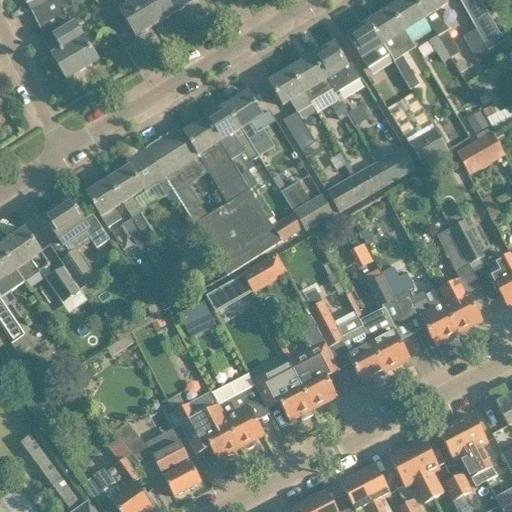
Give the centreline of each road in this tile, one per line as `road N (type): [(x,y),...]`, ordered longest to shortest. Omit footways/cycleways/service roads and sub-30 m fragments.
road 1 (residential): [(205,511),(511,350)]
road 2 (residential): [(70,152),(309,0)]
road 3 (unclassified): [(70,152),(0,8)]
